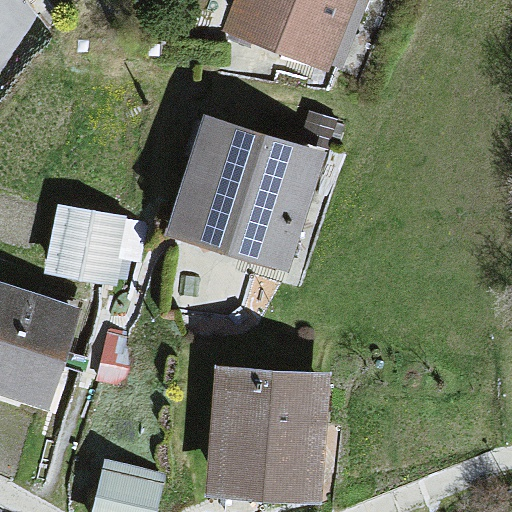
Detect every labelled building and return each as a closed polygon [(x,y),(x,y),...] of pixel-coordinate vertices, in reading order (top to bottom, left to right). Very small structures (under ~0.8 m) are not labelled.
[(250,0),(236,35),(337,74),(366,0),(250,0)] [(222,118),(186,235),(295,268),(331,152),(222,118)] [(130,226),(64,214),(53,280),(119,291),(130,226)] [(0,283),(0,389),(60,408),(89,311),(0,283)] [(333,376),(228,373),(225,495),(329,498),(333,376)] [(161,511),(169,481),(113,469),(103,511),(161,511)]
